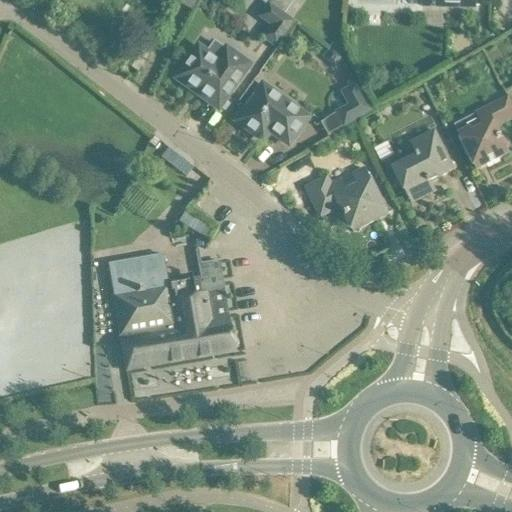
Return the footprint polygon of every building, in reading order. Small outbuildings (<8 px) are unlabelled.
[(420,0),(421,7),(475,9),(475,0),(420,0)] [(293,23),(268,5),(260,18),(272,26),(263,39),(275,48),(293,23)] [(176,79),(217,109),(248,66),(226,50),(225,51),(214,43),(206,54),(198,49),(176,79)] [(335,113),(345,128),(372,112),(356,83),(340,92),(348,105),(335,113)] [(236,122),(263,141),(269,132),(288,145),(307,119),(262,87),(236,122)] [(477,115),(481,123),(458,135),(468,153),(477,171),(502,158),(496,144),(503,141),(496,128),(511,119),(511,105),(508,98),(491,107),(477,115)] [(418,158),(394,170),(411,204),(436,191),(431,183),(454,171),(445,153),(435,132),(411,144),(418,158)] [(357,186),(346,191),(341,180),(330,185),(327,179),(307,189),(321,217),(341,208),(346,218),(354,215),(361,229),(388,215),(365,170),(352,177),(357,186)] [(206,227),(185,214),(179,224),(200,237),(206,227)] [(196,253),(201,277),(193,278),(187,280),(187,283),(166,287),(162,255),(109,266),(114,296),(113,296),(126,371),(234,352),(228,317),(227,317),(218,260),(201,264),(198,253),(196,253)]
